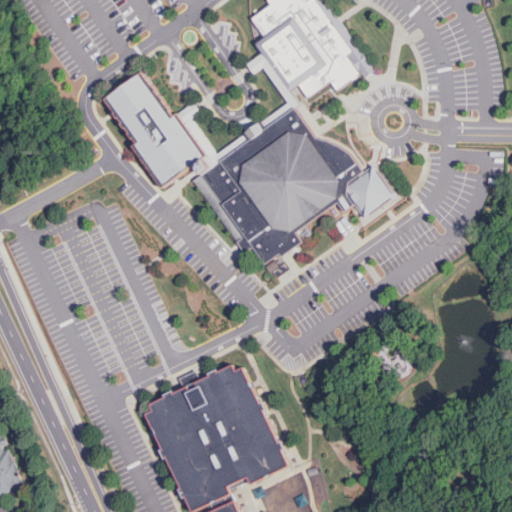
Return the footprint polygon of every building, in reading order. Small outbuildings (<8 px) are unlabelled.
[(248,21),(267,7),(263,3),(267,0),(320,0),(371,72),(367,75),(364,72),(335,91),(330,84),(307,100),(298,87),(288,94),(297,106),(292,109),(314,141),(345,154),(361,177),(371,171),(390,198),(362,217),(353,204),(342,213),(336,205),(294,235),(301,245),(281,259),(278,255),(263,266),(193,168),(160,192),(129,148),(135,144),(103,99),(138,74),(169,117),(191,101),(201,115),(192,121),(215,154),(287,103),(262,68),(254,73),(247,64),(260,55),(251,42),(259,36),(248,21)] [(151,411),(158,408),(155,401),(193,383),(195,387),(202,384),(200,379),(238,361),(241,368),(248,366),(294,463),(256,480),(254,475),(233,485),(236,492),(225,497),(229,505),(218,511),(214,502),(198,510),(151,411)] [(4,440),(0,441),(0,497),(22,489),(4,440)] [(304,511),(302,505),(302,504),(299,495),(291,498),(287,487),(283,489),(277,492),(274,485),(257,491),(261,503),(276,497),(281,511),(304,511)] [(215,511),(218,511),(229,505),(239,500),(245,511),(215,511)]
